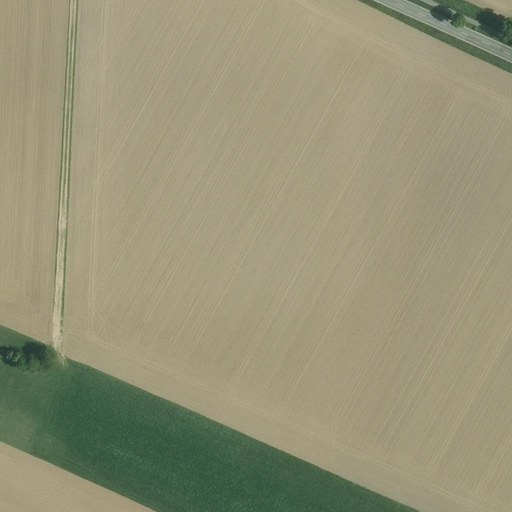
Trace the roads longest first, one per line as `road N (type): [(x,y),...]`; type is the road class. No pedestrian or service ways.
road 1 (track): [(55,351),(73,0)]
road 2 (tertiary): [(511,57),(391,0)]
